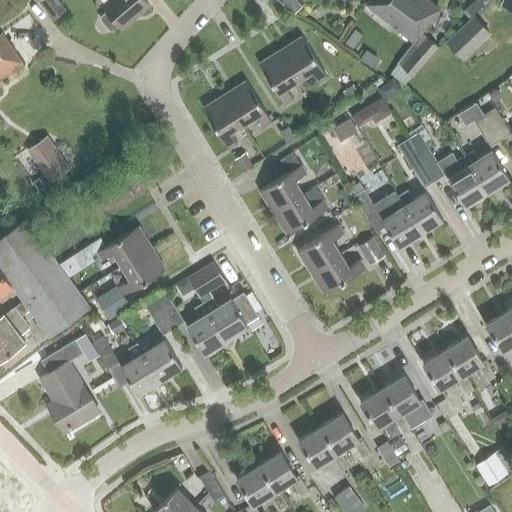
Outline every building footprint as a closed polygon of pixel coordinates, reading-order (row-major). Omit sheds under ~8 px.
[(52,18),(65,9),(57,0),(38,0),(52,18)] [(121,28),(148,4),(144,0),(111,0),(103,7),(107,11),(101,16),(101,20),(109,30),(113,30),(119,25),(121,28)] [(278,0),(286,8),(288,10),(293,15),(303,5),(297,0),(278,0)] [(413,42),(421,32),(439,9),(427,0),(424,0),(423,0),(369,0),(366,5),(413,42)] [(511,0),(503,0),(501,4),(511,8),(511,0)] [(491,33),(474,14),(445,41),(461,60),(491,33)] [(413,42),(396,63),(397,64),(389,74),(403,84),(411,76),(411,77),(438,47),(421,32),(413,42)] [(3,89),(0,84),(0,81),(23,65),(1,33),(0,34),(0,94),(2,93),(3,89)] [(319,83),(328,77),(302,36),(280,50),(299,79),(312,71),(319,83)] [(286,88),(299,79),(280,50),(258,63),(285,104),(293,99),(286,88)] [(263,127),(272,122),(246,80),(224,94),(243,124),(256,116),(263,127)] [(342,91),(347,99),(359,92),(353,84),(342,91)] [(230,132),(243,124),(224,94),(203,108),(229,149),(237,144),(230,132)] [(465,107),(472,118),(482,112),(475,101),(465,107)] [(500,139),(511,133),(495,107),(484,113),(500,139)] [(489,146),(500,139),(484,113),(474,120),(489,146)] [(287,126),(279,131),(286,142),(294,137),(287,126)] [(445,174),(429,148),(418,131),(408,138),(418,155),(434,180),(445,174)] [(70,168),(47,134),(25,149),(49,182),(70,168)] [(434,180),(418,155),(408,138),(397,145),(408,161),(423,187),(434,180)] [(487,191),(509,178),(491,149),(478,158),(473,150),(464,155),(487,191)] [(244,153),(234,159),(242,172),(252,166),(244,153)] [(487,191),(464,155),(464,156),(463,155),(455,160),(460,169),(447,177),(465,205),(487,191)] [(273,212),(303,193),(295,180),(306,173),(301,164),(259,190),(273,212)] [(380,214),(364,188),(359,181),(349,187),(369,221),(380,214)] [(425,190),(412,198),(407,189),(398,195),(403,204),(421,233),(443,219),(425,190)] [(286,234),(328,208),(322,199),(311,206),(303,193),(273,212),(286,234)] [(421,233),(403,204),(398,195),(388,200),(394,210),(381,218),(399,246),(421,233)] [(58,264),(26,220),(0,239),(0,268),(13,287),(23,300),(14,307),(21,316),(30,309),(49,335),(89,306),(68,277),(58,264)] [(122,265),(152,247),(138,225),(97,251),(102,259),(113,252),(122,265)] [(310,272),(340,253),(332,240),(344,233),(338,225),(297,251),(310,272)] [(384,255),(372,235),(357,245),(369,265),(384,255)] [(94,260),(90,255),(85,247),(58,264),(68,277),(94,260)] [(123,294),(165,268),(152,247),(122,265),(130,278),(118,286),(123,294)] [(324,294),(365,268),(360,259),(348,267),(340,253),(310,272),(324,294)] [(243,292),(231,299),(230,297),(217,305),(208,290),(225,280),(213,261),(187,277),(203,302),(203,301),(226,339),(248,326),(246,323),(258,316),(243,292)] [(0,268),(0,296),(13,287),(0,268)] [(154,296),(172,328),(184,321),(165,290),(154,296)] [(163,334),(172,328),(154,296),(144,303),(163,334)] [(204,353),(226,339),(203,301),(203,302),(194,307),(200,316),(186,324),(204,353)] [(29,326),(21,316),(14,307),(4,314),(3,313),(0,315),(0,359),(24,341),(19,334),(29,326)] [(511,317),(508,310),(486,324),(502,350),(511,344),(511,345),(511,317)] [(120,316),(107,324),(113,333),(126,325),(120,316)] [(93,346),(85,333),(76,339),(83,352),(93,346)] [(108,368),(119,361),(103,336),(92,342),(108,368)] [(487,380),(495,376),(485,359),(482,361),(467,336),(445,349),(461,375),(464,373),(478,365),(487,380)] [(139,345),(160,380),(182,367),(164,338),(151,346),(147,340),(139,345)] [(68,361),(83,352),(75,339),(48,356),(55,368),(40,377),(59,409),(52,413),(64,433),(99,411),(68,361)] [(139,345),(137,342),(128,348),(134,357),(120,365),(138,394),(160,380),(139,345)] [(474,389),(464,373),(461,375),(445,349),(423,363),(439,389),(456,378),(466,394),(474,389)] [(424,419),(432,414),(422,398),(420,400),(404,374),(382,388),(398,414),(401,412),(415,404),(424,419)] [(411,428),(401,412),(398,414),(382,388),(360,402),(376,428),(394,417),(403,433),(411,428)] [(362,458),(370,453),(360,437),(358,438),(342,413),(320,426),(336,453),(339,451),(353,442),(362,458)] [(349,466),(339,451),(336,453),(320,426),(298,440),(314,466),(332,456),(341,471),(349,466)] [(399,460),(387,440),(376,447),(388,466),(399,460)] [(511,459),(504,447),(495,453),(506,472),(511,468),(511,459)] [(301,496),(309,491),(299,475),(296,476),(281,451),(259,465),(275,491),(278,489),(291,481),(301,496)] [(495,453),(475,465),(487,484),(506,472),(495,453)] [(287,504),(278,489),(275,491),(259,465),(237,478),(253,504),(270,494),(279,509),(287,504)] [(215,502),(226,496),(210,470),(199,476),(215,502)] [(356,511),(364,506),(348,485),(333,497),(344,511),(356,511)] [(154,511),(188,511),(195,506),(177,487),(153,510),(154,511)]
